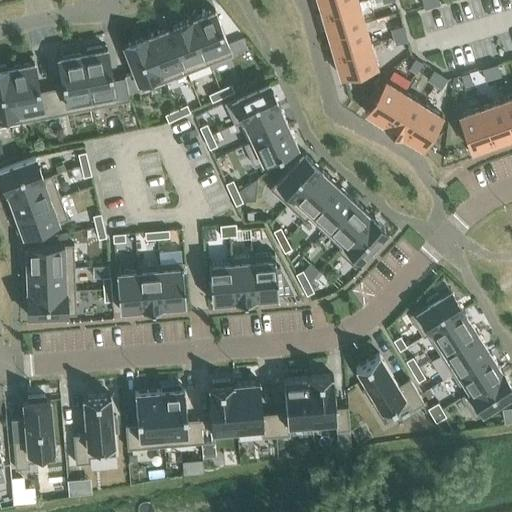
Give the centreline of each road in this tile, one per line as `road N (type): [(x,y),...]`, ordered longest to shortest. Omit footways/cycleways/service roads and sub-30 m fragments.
road 1 (residential): [(0,364),(345,329),(374,313),(467,215),(511,187)]
road 2 (residential): [(0,31),(116,0)]
